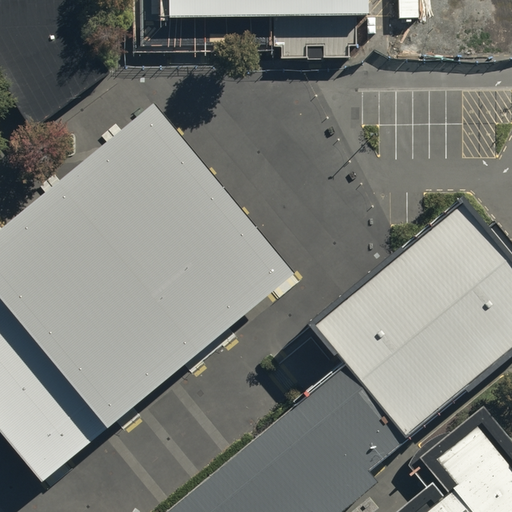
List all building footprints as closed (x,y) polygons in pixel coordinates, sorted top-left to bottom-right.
[(0,0),(0,100),(11,120),(24,134),(104,78),(91,56),(81,34),(76,13),(74,0),(0,0)] [(366,0),(139,0),(140,36),(367,34),(366,0)] [(511,1),(390,2),(391,55),(511,54),(511,1)] [(148,94),(71,156),(234,358),(311,296),(148,94)] [(241,107),(196,142),(301,274),(345,239),(241,107)] [(310,511),(311,511),(340,511),(375,482),(366,469),(511,349),(511,257),(462,197),(427,228),(308,322),(344,364),(168,511),(310,511)] [(59,209),(0,257),(0,362),(92,474),(202,383),(59,209)] [(426,460),(453,492),(428,511),(511,511),(511,442),(486,411),(426,460)]
